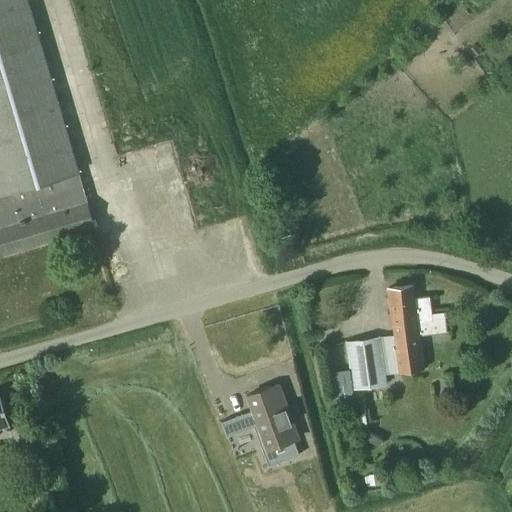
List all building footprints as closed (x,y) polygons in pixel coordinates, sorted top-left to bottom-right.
[(80,173),(28,0),(0,0),(0,255),(94,228),(86,198),(87,198),(80,173)] [(475,57),(481,52),(474,44),(468,49),(475,57)] [(472,60),(466,53),(460,58),(466,65),(472,60)] [(388,289),(396,341),(381,343),(380,336),(345,341),(352,390),(388,385),(386,374),(424,369),(419,335),(447,332),(445,312),(431,313),(429,297),(413,299),(411,285),(388,289)] [(298,438),(279,384),(247,395),(267,449),(298,438)] [(0,426),(9,424),(0,395),(0,426)] [(75,511),(73,502),(50,509),(50,511),(75,511)]
